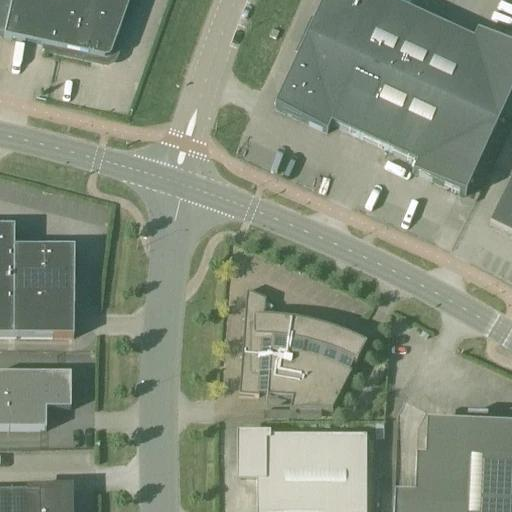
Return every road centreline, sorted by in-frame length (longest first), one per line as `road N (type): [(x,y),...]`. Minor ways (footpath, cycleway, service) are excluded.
road 1 (tertiary): [(511,336),(356,255),(179,185)]
road 2 (unclassified): [(179,185),(161,310),(160,511)]
road 3 (unclassified): [(179,185),(234,0)]
road 4 (tertiary): [(179,185),(0,135)]
